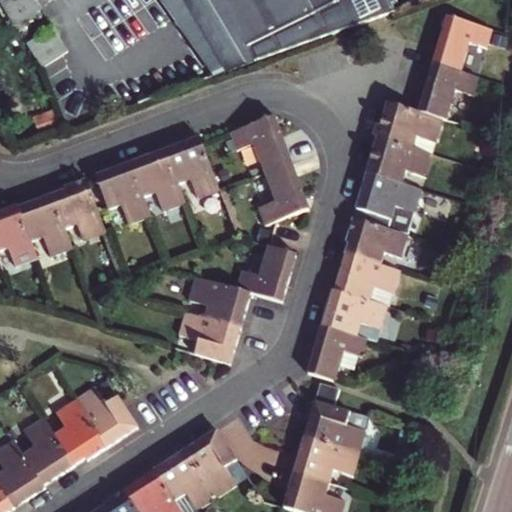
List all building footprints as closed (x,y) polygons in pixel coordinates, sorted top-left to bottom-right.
[(14,0),(4,7),(16,27),(18,29),(41,14),(34,3),(31,0),(14,0)] [(395,14),(388,0),(160,0),(214,78),(395,14)] [(447,20),(434,67),(463,75),(472,47),(487,52),(493,32),(447,20)] [(43,69),(66,53),(59,42),(52,31),(28,46),(43,69)] [(463,75),(434,67),(419,115),(444,122),(448,124),(457,94),(473,98),(479,80),(463,75)] [(436,147),(444,122),(419,115),(388,106),(378,143),(413,153),(417,141),(436,147)] [(268,176),(294,166),(276,121),(273,120),(234,136),(241,154),(258,148),(268,176)] [(203,141),(170,154),(183,188),(194,184),(201,203),(225,194),(203,141)] [(413,153),(378,143),(368,177),(404,187),(407,177),(426,182),(433,158),(413,153)] [(136,167),(149,201),(161,196),(167,215),(190,206),(183,188),(170,154),(136,167)] [(294,166),(268,176),(253,182),(260,200),(276,194),(288,221),(312,213),(312,212),(294,166)] [(136,167),(101,181),(115,214),(127,210),(134,228),(156,219),(149,201),(136,167)] [(368,177),(359,208),(354,222),(391,233),(397,212),(415,218),(423,193),(404,187),(368,177)] [(69,195),(59,199),(73,234),(83,230),(90,246),(113,237),(91,185),(68,194),(69,195)] [(26,213),(39,247),(50,242),(58,261),(80,252),(73,234),(59,199),(26,213)] [(39,247),(26,213),(25,211),(0,220),(0,252),(3,260),(14,255),(22,274),(46,264),(39,247)] [(391,233),(354,222),(348,246),(353,247),(350,258),(381,267),(384,256),(403,261),(409,238),(391,233)] [(286,306),(300,256),(273,248),(265,278),(248,274),(242,294),(253,297),(286,306)] [(350,258),(339,293),(374,303),(376,292),(395,297),(402,273),(381,267),(350,258)] [(211,309),(209,321),(245,330),(253,297),(242,294),(200,281),(193,304),(211,309)] [(326,329),(361,339),(370,341),(378,344),(389,307),(374,303),(339,293),(336,292),(326,329)] [(245,330),(209,321),(190,316),(183,338),(200,344),(198,355),(234,364),(245,330)] [(361,339),(326,329),(312,378),(339,385),(343,370),(357,374),(361,360),(364,361),(370,341),(361,339)] [(321,388),(316,405),(337,411),(342,394),(321,388)] [(139,430),(125,408),(120,400),(107,408),(96,393),(77,405),(108,451),(139,430)] [(86,466),(108,451),(77,405),(56,418),(65,433),(54,441),(72,471),(85,463),(86,466)] [(316,405),(307,440),(362,456),(372,421),(337,411),(316,405)] [(35,453),(24,461),(42,490),(72,471),(54,441),(43,423),(25,435),(35,453)] [(239,465),(217,434),(214,436),(235,467),(239,465)] [(226,473),(235,467),(214,436),(186,454),(218,503),(238,491),(226,473)] [(362,456),(307,440),(297,475),(333,486),(336,474),(355,479),(362,456)] [(42,490),(24,461),(12,443),(0,451),(0,466),(4,473),(0,475),(0,492),(12,511),(14,511),(44,493),(42,490)] [(195,511),(204,511),(218,503),(186,454),(156,473),(176,505),(186,499),(195,511)] [(181,511),(176,505),(156,473),(124,494),(135,511),(181,511)] [(333,486),(297,475),(286,511),(345,511),(348,504),(329,500),(333,486)] [(0,511),(12,511),(0,492),(0,511)] [(135,511),(124,494),(104,506),(106,509),(101,511),(135,511)]
